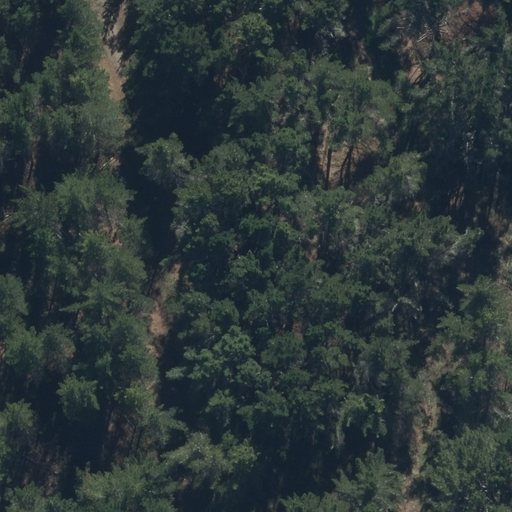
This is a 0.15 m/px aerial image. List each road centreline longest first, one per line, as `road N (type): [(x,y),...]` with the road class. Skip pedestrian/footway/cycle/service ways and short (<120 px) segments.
road 1 (track): [(448,511),(449,252),(379,0)]
road 2 (unknown): [(164,511),(160,452),(72,0)]
